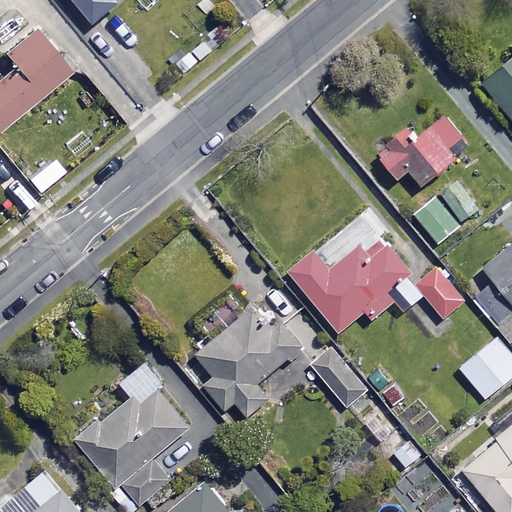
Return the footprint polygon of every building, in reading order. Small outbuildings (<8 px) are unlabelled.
[(78,0),(99,24),(123,3),(120,0),(78,0)] [(0,131),(73,73),(40,32),(8,57),(18,70),(0,84),(0,131)] [(511,68),(490,86),(511,113),(511,68)] [(475,148),(448,116),(418,142),(409,131),(380,155),(401,181),(413,171),(427,188),(475,148)] [(441,194),(466,224),(485,208),(460,178),(441,194)] [(466,224),(441,194),(417,215),(442,244),(466,224)] [(398,288),(414,308),(428,297),(412,277),(417,273),(386,233),(337,272),(320,250),(293,272),(342,334),(372,311),(378,319),(395,305),(388,296),(398,288)] [(511,251),(490,269),(511,296),(511,251)] [(441,266),(420,282),(448,318),(469,302),(441,266)] [(511,343),(511,309),(494,287),(477,300),(511,343)] [(273,334),(254,310),(198,354),(217,378),(208,385),(228,411),(238,403),(250,418),(272,400),(260,384),(306,348),(286,323),(273,334)] [(511,379),(511,354),(498,337),(461,367),(487,400),(511,379)] [(371,393),(336,348),(315,365),(350,409),(371,393)] [(158,456),(193,430),(147,366),(123,383),(136,401),(83,439),(121,492),(128,487),(143,506),(177,481),(158,456)] [(511,511),(511,432),(468,470),(503,511),(511,511)] [(412,441),(395,455),(408,470),(425,456),(412,441)] [(13,510),(10,511),(82,511),(48,473),(9,506),(13,510)] [(228,511),(208,486),(176,511),(228,511)]
